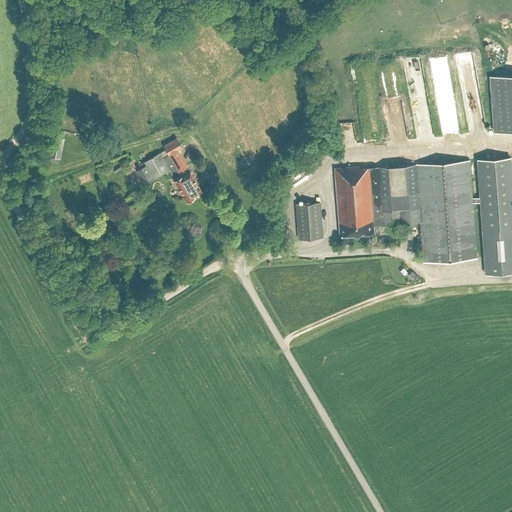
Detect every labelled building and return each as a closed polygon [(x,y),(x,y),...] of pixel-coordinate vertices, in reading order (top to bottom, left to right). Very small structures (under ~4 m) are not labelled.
[(492,44),(485,45),(487,58),(495,57),(492,44)] [(387,57),(394,106),(412,104),(404,54),(387,57)] [(377,55),(360,58),(374,142),(398,138),(398,135),(390,136),(377,55)] [(493,131),(511,129),(511,73),(489,75),(493,131)] [(49,160),(58,162),(63,136),(54,135),(49,160)] [(166,148),(145,161),(154,177),(169,168),(175,178),(174,179),(186,199),(190,200),(193,198),(194,195),(202,190),(177,148),(182,146),(177,137),(164,145),(166,148)] [(511,173),(511,156),(477,158),(484,273),(511,271),(511,173)] [(368,165),(334,168),(339,235),(373,233),(372,223),(383,222),(383,225),(420,222),(422,261),(476,257),(469,159),(368,165)] [(153,177),(145,164),(141,166),(136,170),(143,183),(149,179),(153,177)] [(319,201),(295,203),(298,238),(322,237),(319,201)]
